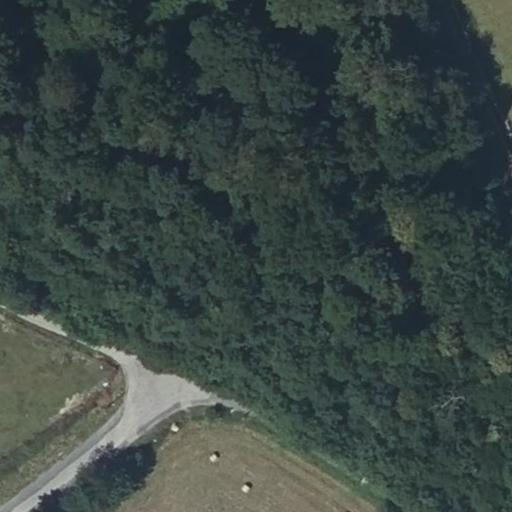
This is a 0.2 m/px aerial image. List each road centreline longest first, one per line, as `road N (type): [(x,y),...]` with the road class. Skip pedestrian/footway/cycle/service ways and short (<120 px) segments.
road 1 (unclassified): [(159,377),(248,408),(354,464),(404,511)]
road 2 (unclassified): [(159,377),(140,407),(26,511)]
road 3 (unclassified): [(0,297),(159,377)]
road 4 (track): [(511,149),(446,0)]
